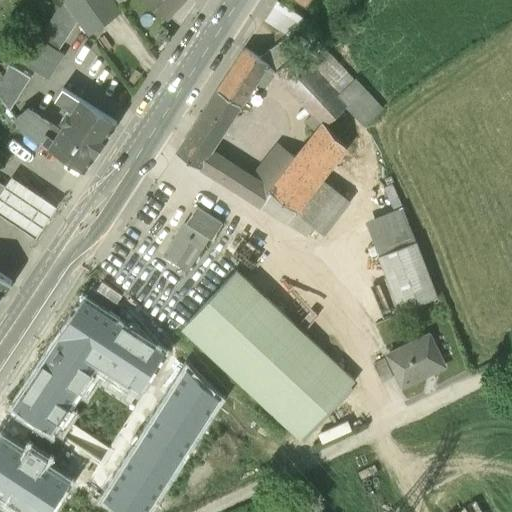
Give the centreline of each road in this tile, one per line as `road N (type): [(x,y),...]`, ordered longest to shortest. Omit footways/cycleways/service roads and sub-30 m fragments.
road 1 (primary): [(239,0),(0,366)]
road 2 (residential): [(211,511),(511,368)]
